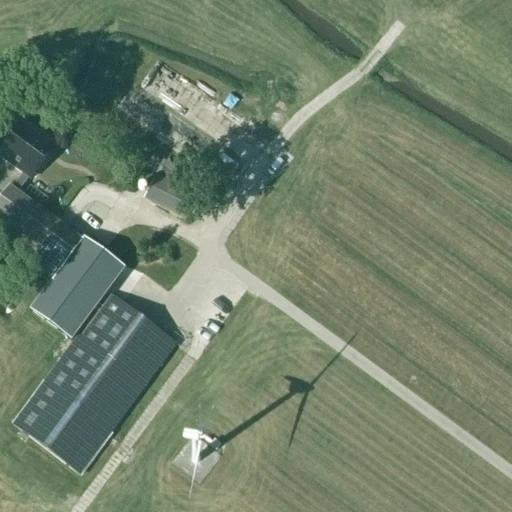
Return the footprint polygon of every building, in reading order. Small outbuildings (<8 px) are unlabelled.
[(123,103),(137,113),(148,98),(134,88),(123,103)] [(30,181),(47,157),(56,146),(23,122),(0,154),(0,159),(22,176),(11,190),(10,189),(0,202),(0,246),(52,285),(83,243),(17,195),(28,180),(30,181)] [(143,201),(188,225),(201,201),(156,177),(143,201)] [(64,316),(83,331),(101,307),(81,291),(88,282),(66,266),(52,285),(45,280),(30,301),(59,323),(64,316)] [(101,307),(83,331),(45,385),(12,427),(79,477),(111,435),(176,346),(109,296),(101,307)]
